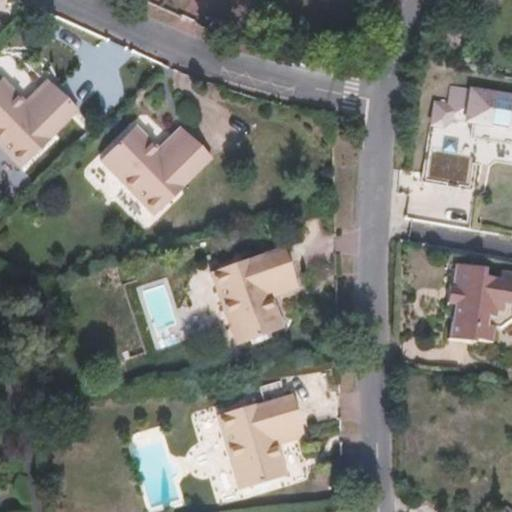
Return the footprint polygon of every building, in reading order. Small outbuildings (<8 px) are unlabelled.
[(3,77),(0,79),(0,143),(20,165),(54,133),(50,129),(74,107),(48,79),(37,89),(45,98),(32,110),(25,101),(3,77)] [(449,103),(435,101),(422,180),(473,188),(481,136),(481,130),(491,132),(490,138),(511,141),(511,92),(452,84),(449,103)] [(45,98),(37,89),(25,101),(32,110),(45,98)] [(131,127),(96,162),(150,216),(185,182),(182,179),(203,158),(176,131),(167,141),(174,148),(162,159),(155,152),(131,127)] [(174,148),(167,141),(155,152),(162,159),(174,148)] [(252,258),(208,273),(233,345),(279,330),(267,299),(263,287),(278,282),(282,294),(296,289),(281,250),(253,261),(252,258)] [(451,284),(463,286),(460,300),(453,299),(446,338),(465,341),(466,338),(484,342),(487,325),(491,326),(507,315),(507,311),(511,312),(511,270),(499,268),(498,277),(481,274),(483,265),(455,260),(451,284)] [(278,282),(263,287),(267,299),(282,294),(278,282)] [(258,404),(213,418),(236,493),(282,478),(272,447),(269,435),(284,431),(287,442),(302,437),(289,398),(259,407),(258,404)] [(284,431),(269,435),(272,447),(287,442),(284,431)]
